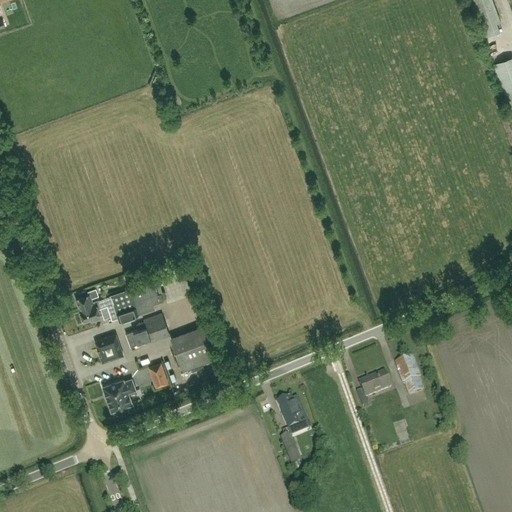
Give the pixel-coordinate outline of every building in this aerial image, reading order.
[(493,0),(471,0),(484,37),(501,31),(497,22),(501,21),(493,0)] [(511,57),(494,64),(511,114),(511,57)] [(145,270),(149,282),(111,295),(118,318),(112,320),(121,317),(122,320),(136,315),(155,309),(153,304),(161,302),(154,281),(153,281),(149,268),(145,270)] [(76,299),(79,309),(93,304),(91,300),(92,299),(92,298),(98,296),(96,289),(88,292),(89,295),(76,299)] [(93,304),(79,309),(78,309),(83,322),(91,319),(92,321),(99,318),(99,316),(97,309),(107,306),(112,320),(118,318),(111,295),(93,301),(92,299),(91,300),(93,304)] [(141,328),(126,333),(130,346),(150,340),(151,342),(169,336),(161,313),(143,320),(144,322),(139,324),(141,328)] [(212,329),(173,343),(183,371),(222,357),(212,329)] [(97,340),(96,343),(102,360),(104,361),(123,355),(116,334),(97,340)] [(413,356),(396,363),(403,383),(405,383),(409,396),(423,391),(418,378),(421,377),(413,356)] [(163,370),(151,374),(155,384),(167,379),(163,370)] [(362,390),(357,392),(363,406),(368,404),(365,397),(391,387),(384,371),(359,382),(362,390)] [(124,380),(103,387),(111,412),(113,411),(114,414),(122,411),(121,408),(132,405),(128,393),(136,390),(132,379),(124,382),(124,380)] [(290,396),(276,402),(288,429),(300,425),(308,421),(297,397),(292,399),(290,396)] [(290,434),(281,438),(292,464),(301,460),(290,434)]
